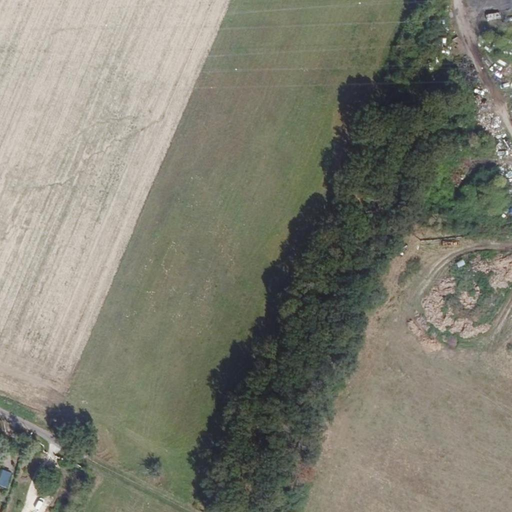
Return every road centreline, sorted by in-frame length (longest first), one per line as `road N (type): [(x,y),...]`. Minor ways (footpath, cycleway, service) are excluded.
road 1 (unclassified): [(459,0),(462,42),(511,143)]
road 2 (track): [(57,444),(196,511)]
